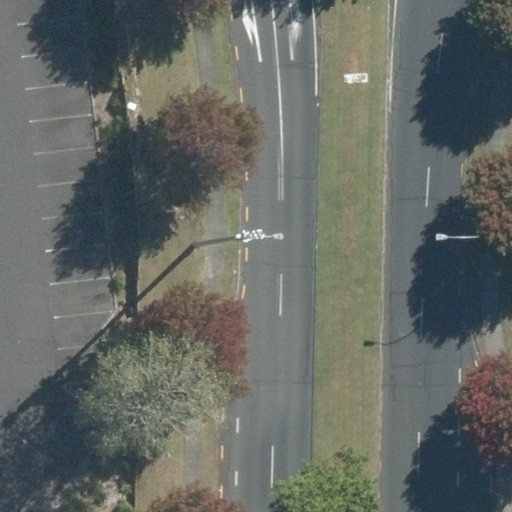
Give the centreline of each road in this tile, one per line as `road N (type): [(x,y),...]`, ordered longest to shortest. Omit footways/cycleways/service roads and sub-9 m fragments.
road 1 (secondary): [(453,0),(435,121),(428,511)]
road 2 (secondary): [(272,511),(283,225),(263,0)]
